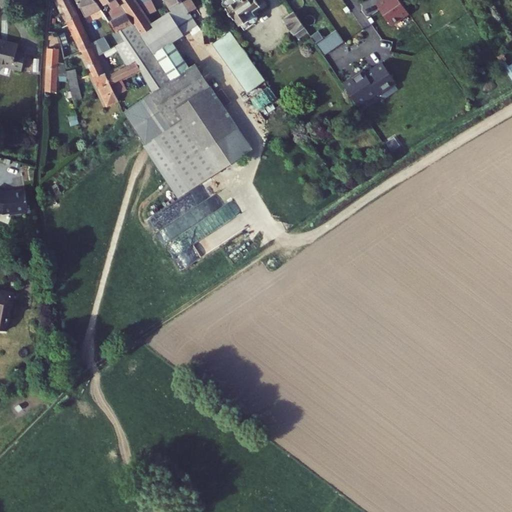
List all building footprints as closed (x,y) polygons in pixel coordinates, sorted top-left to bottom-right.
[(72,0),(57,0),(67,19),(79,13),(72,0)] [(96,0),(78,0),(86,16),(101,8),(96,0)] [(110,14),(112,18),(126,11),(118,0),(102,0),(105,4),(109,1),(113,7),(110,14)] [(118,51),(125,66),(136,60),(142,69),(153,93),(172,80),(154,52),(168,43),(154,20),(151,22),(135,0),(118,0),(126,11),(112,18),(108,20),(115,31),(116,32),(121,29),(126,40),(119,44),(115,46),(118,51)] [(192,0),(167,0),(174,11),(171,13),(184,33),(198,24),(190,12),(197,7),(192,0)] [(223,0),(223,1),(224,2),(225,4),(227,5),(229,5),(230,6),(228,7),(235,17),(236,16),(241,23),(249,17),(251,20),(255,20),(258,18),(258,16),(258,15),(260,13),(256,8),(261,4),(259,0),(223,0)] [(287,0),(294,10),(299,7),(294,0),(287,0)] [(410,13),(400,0),(383,0),(377,4),(392,26),(410,13)] [(247,92),(266,79),(215,8),(209,12),(225,34),(212,42),(247,92)] [(169,10),(154,20),(168,43),(154,52),(172,80),(153,93),(152,94),(174,126),(156,138),(191,189),(253,147),(197,64),(191,68),(172,40),(184,33),(171,13),(169,10)] [(294,10),(283,18),(294,34),(295,34),(305,27),(294,10)] [(92,42),(79,13),(67,19),(66,19),(67,21),(65,22),(70,34),(72,33),(80,51),(82,50),(93,45),(92,42)] [(305,27),(295,34),(299,38),(309,31),(305,27)] [(113,32),(119,44),(126,40),(121,29),(116,32),(115,31),(113,32)] [(344,41),(336,29),(316,43),(324,54),(344,41)] [(63,30),(58,32),(64,58),(75,53),(73,48),(68,50),(63,30)] [(103,52),(105,51),(111,48),(104,36),(97,39),(103,52)] [(18,43),(0,38),(0,63),(22,69),(25,53),(16,51),(18,43)] [(97,39),(92,42),(93,45),(98,55),(101,53),(103,52),(97,39)] [(98,55),(93,45),(82,50),(92,73),(107,104),(108,106),(119,100),(114,90),(98,55)] [(107,56),(118,51),(115,46),(111,48),(105,51),(107,56)] [(59,48),(48,47),(45,90),(57,91),(57,74),(67,75),(64,62),(58,62),(59,48)] [(101,53),(98,55),(114,90),(125,84),(122,78),(142,69),(136,60),(125,66),(110,73),(101,53)] [(397,81),(383,61),(366,73),(377,89),(380,93),(397,81)] [(67,70),(72,91),(73,97),(74,99),(82,97),(75,68),(67,70)] [(366,73),(363,69),(343,83),(358,105),(370,96),(369,95),(377,89),(366,73)] [(92,73),(89,74),(104,106),(107,104),(92,73)] [(279,97),(252,115),(256,121),(283,103),(279,97)] [(29,210),(26,188),(13,190),(13,192),(8,192),(8,191),(0,188),(0,213),(1,210),(5,211),(11,210),(11,212),(29,210)] [(222,190),(155,227),(171,254),(221,226),(212,210),(228,201),(222,190)] [(13,293),(0,290),(0,328),(5,330),(13,293)]
